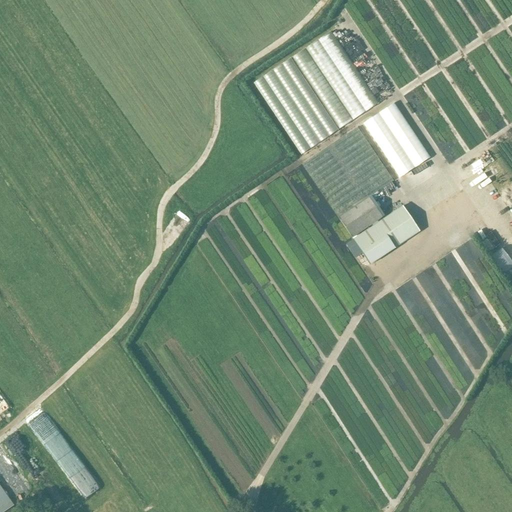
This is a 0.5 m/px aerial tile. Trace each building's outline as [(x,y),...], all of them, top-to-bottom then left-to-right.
[(378,104),(330,33),(292,58),(341,129),(378,104)] [(338,130),(290,59),(254,83),(301,155),(338,130)] [(394,103),(363,123),(399,178),(430,158),(394,103)] [(356,127),(301,165),(338,218),(351,238),(371,225),(372,226),(377,222),(377,221),(381,218),(368,198),(393,181),(356,127)] [(372,226),(353,240),(369,265),(398,245),(381,220),(378,223),(377,222),(372,226)] [(357,247),(353,240),(346,245),(351,251),(357,247)] [(0,511),(12,511),(10,508),(12,506),(0,489),(0,511)]
